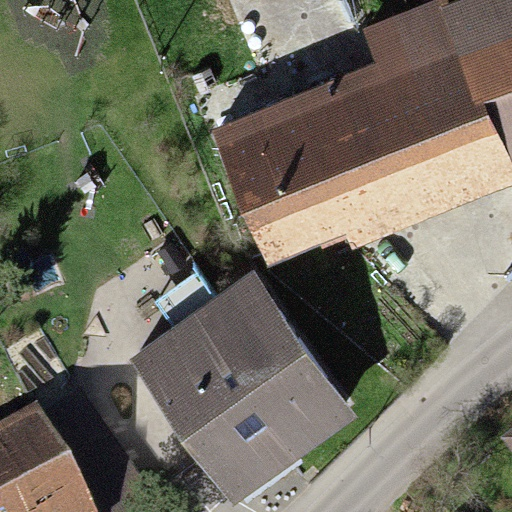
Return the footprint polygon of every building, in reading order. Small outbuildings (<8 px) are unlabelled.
[(511,166),(511,0),(441,0),(443,3),(509,168),(511,166)] [(511,174),(509,168),(443,3),(357,37),(369,66),(201,133),(252,260),(341,224),(350,245),(511,179),(511,174)] [(240,277),(125,369),(227,495),(342,403),(240,277)] [(131,511),(72,404),(0,443),(0,511),(131,511)] [(511,452),(495,465),(511,488),(511,452)]
